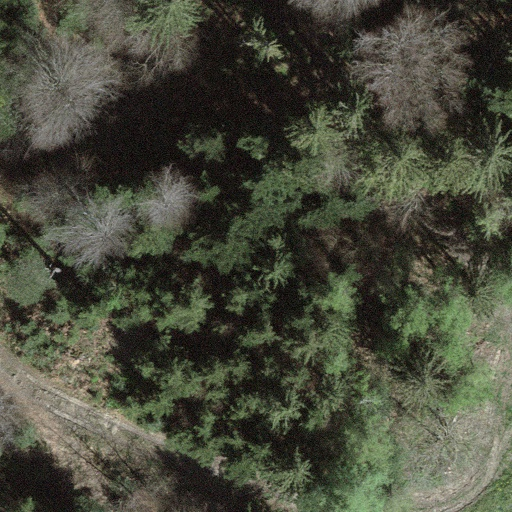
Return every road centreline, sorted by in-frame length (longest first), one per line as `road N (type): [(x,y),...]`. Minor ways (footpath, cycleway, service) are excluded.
road 1 (track): [(283,0),(343,94),(360,232),(352,334),(303,420),(243,465)]
road 2 (track): [(0,358),(62,408),(138,438),(391,511)]
